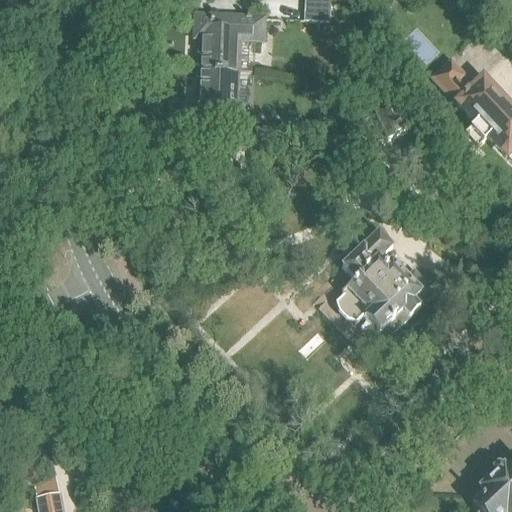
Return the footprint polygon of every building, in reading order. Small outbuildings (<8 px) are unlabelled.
[(329,27),(330,0),(303,0),(303,25),(329,27)] [(199,74),(237,75),(238,43),(263,44),(264,21),(195,19),(194,42),(200,42),(199,74)] [(511,116),(481,84),(472,93),(463,83),(464,82),(450,66),(432,83),(474,127),(455,145),(469,159),(487,141),(511,166),(511,116)] [(236,108),(237,75),(199,74),(198,107),(174,106),(173,128),(240,130),(241,109),(236,108)] [(364,151),(385,142),(387,144),(405,136),(393,110),(374,118),(353,127),(364,151)] [(250,172),(281,158),(282,132),(252,131),(250,172)] [(350,142),(336,150),(343,165),(358,158),(350,142)] [(436,298),(416,276),(415,275),(407,282),(399,274),(404,269),(397,261),(392,266),(385,258),(393,251),(380,237),(359,256),(358,255),(352,256),(350,259),(348,265),(349,266),(343,271),(356,285),(347,294),(341,298),(343,300),(336,308),(338,317),(345,324),(355,328),(367,316),(369,318),(365,321),(379,337),(386,331),(392,338),(436,298)] [(511,393),(503,401),(511,411),(511,393)] [(511,511),(511,463),(480,493),(484,497),(471,509),(473,511),(511,511)] [(61,511),(59,498),(36,502),(37,511),(61,511)]
